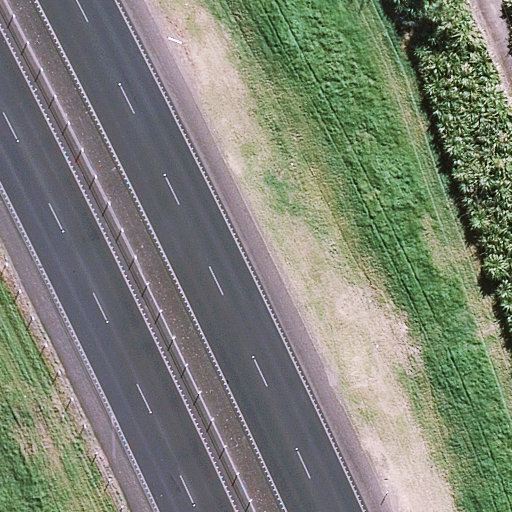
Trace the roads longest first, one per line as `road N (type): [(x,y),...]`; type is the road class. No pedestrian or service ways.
road 1 (motorway): [(75,0),(320,511)]
road 2 (motorway): [(228,0),(436,511)]
road 3 (motorway): [(197,511),(0,92)]
